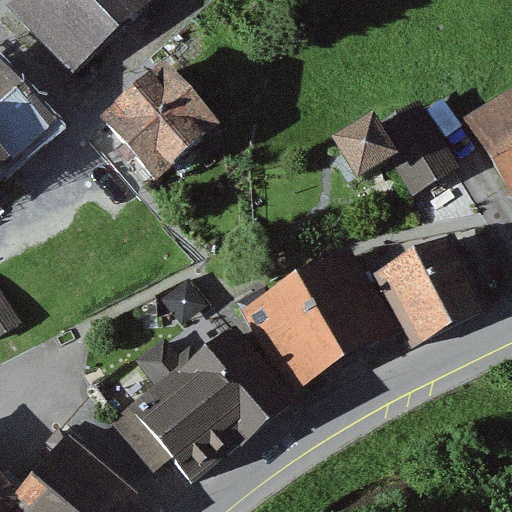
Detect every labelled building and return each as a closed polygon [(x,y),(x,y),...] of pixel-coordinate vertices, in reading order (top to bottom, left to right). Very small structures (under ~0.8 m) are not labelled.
[(29,0),(13,15),(76,85),(170,0),(29,0)] [(0,68),(0,190),(61,134),(0,68)] [(165,70),(99,129),(159,195),(225,135),(165,70)] [(511,99),(466,131),(511,197),(511,99)] [(385,131),(338,157),(360,195),(401,172),(420,205),(462,182),(441,145),(404,166),(385,131)] [(461,247),(381,285),(415,357),(495,319),(461,247)] [(347,260),(249,324),(303,407),(401,343),(347,260)] [(137,416),(117,433),(161,486),(178,471),(197,494),(291,416),(231,343),(202,367),(183,345),(121,397),(137,416)] [(0,482),(0,511),(145,511),(77,446),(22,503),(0,482)]
